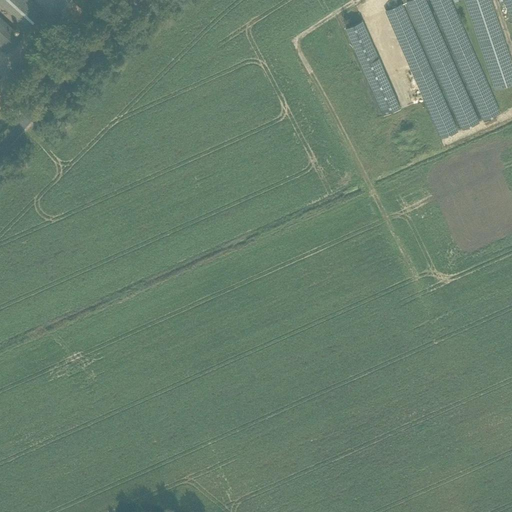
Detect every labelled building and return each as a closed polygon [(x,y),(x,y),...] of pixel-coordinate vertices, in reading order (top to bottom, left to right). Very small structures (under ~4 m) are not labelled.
[(0,0),(0,4),(21,23),(28,30),(44,13),(29,0),(0,0)] [(77,24),(87,14),(72,0),(70,0),(61,10),(77,24)] [(409,0),(406,2),(462,130),(479,123),(425,0),(409,0)] [(430,0),(483,121),(501,113),(450,0),(430,0)] [(464,0),(493,84),(494,89),(511,83),(511,61),(491,0),(464,0)] [(511,0),(503,0),(511,20),(511,0)] [(385,11),(441,139),(458,132),(402,4),(385,11)] [(0,46),(7,53),(21,37),(11,27),(0,17),(0,46)] [(384,115),(400,108),(362,20),(346,27),(384,115)]
